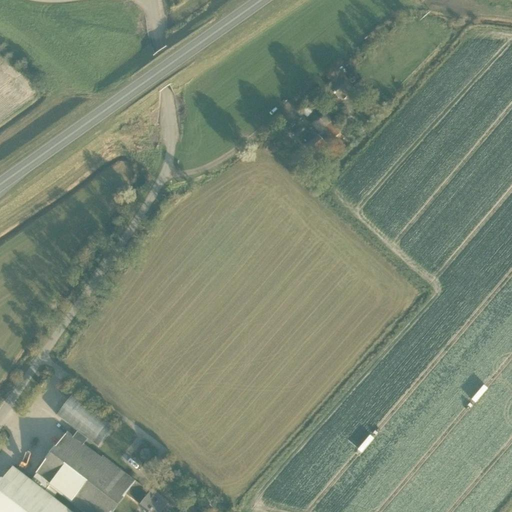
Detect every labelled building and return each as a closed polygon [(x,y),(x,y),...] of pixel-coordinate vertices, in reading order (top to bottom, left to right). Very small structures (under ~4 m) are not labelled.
[(353,87),(344,77),(338,82),(336,79),(328,86),(338,98),(343,93),(344,95),(353,87)] [(333,142),(345,130),(338,123),(337,124),(329,116),(331,115),(327,112),(313,125),(321,133),(323,131),(324,132),(307,148),(314,156),(331,140),(333,142)] [(353,125),(358,131),(362,127),(356,121),(353,125)] [(294,133),(299,138),(306,132),(301,126),(294,133)] [(290,140),(295,135),(291,131),(286,136),(290,140)] [(74,438),(68,433),(35,476),(36,476),(31,483),(13,469),(0,485),(0,511),(69,511),(53,499),(58,493),(82,511),(112,511),(126,494),(149,511),(161,511),(169,503),(152,490),(150,493),(135,482),(103,457),(101,459),(84,445),(88,440),(98,448),(114,427),(73,396),(57,416),(78,432),(74,438)] [(210,511),(211,511),(193,499),(188,507),(195,511),(210,511)]
